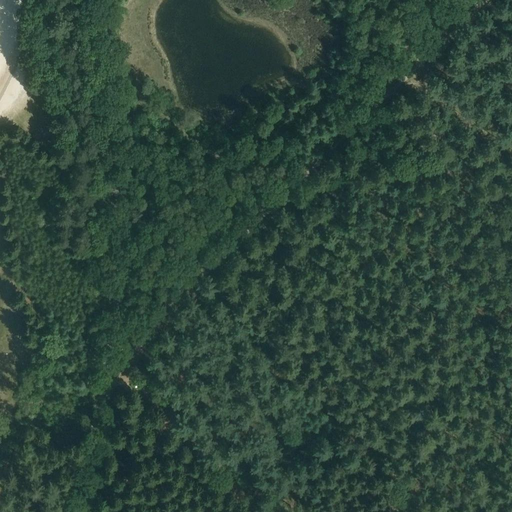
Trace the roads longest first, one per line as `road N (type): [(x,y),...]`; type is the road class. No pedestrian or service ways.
road 1 (tertiary): [(74,511),(113,307),(116,165),(102,0)]
road 2 (track): [(183,300),(418,69)]
